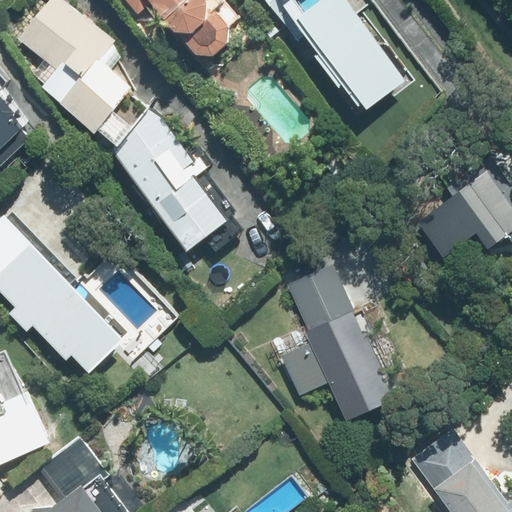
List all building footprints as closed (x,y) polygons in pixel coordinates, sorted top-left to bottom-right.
[(49,84),(123,142),(151,105),(131,90),(138,81),(104,55),(117,37),(68,0),(51,0),(22,38),(48,58),(38,71),(51,81),(49,84)] [(131,0),(141,11),(154,0),(157,0),(204,53),(212,45),(219,52),(234,39),(228,32),(235,25),(220,8),(229,0),(131,0)] [(349,0),(321,0),(309,9),(301,0),(271,0),(300,38),(313,28),(372,103),(408,76),(349,0)] [(0,149),(25,125),(0,98),(0,149)] [(118,148),(194,247),(235,216),(202,173),(212,165),(203,152),(196,158),(163,114),(118,148)] [(511,180),(490,150),(448,180),(458,194),(424,219),(450,254),(484,230),(496,245),(511,232),(511,180)] [(128,336),(33,237),(30,240),(7,216),(0,222),(0,282),(21,304),(14,310),(32,329),(39,323),(73,358),(78,353),(93,369),(128,336)] [(353,416),(399,395),(383,362),(401,354),(391,331),(373,340),(341,272),(335,275),(329,264),(290,282),(317,338),(283,354),(302,395),(336,380),(353,416)] [(0,462),(55,438),(38,400),(34,402),(9,348),(0,352),(0,462)] [(511,511),(511,497),(510,498),(457,427),(415,458),(454,511),(452,511),(511,511)] [(51,507),(15,511),(108,511),(90,488),(110,473),(82,436),(42,466),(65,497),(51,507)]
